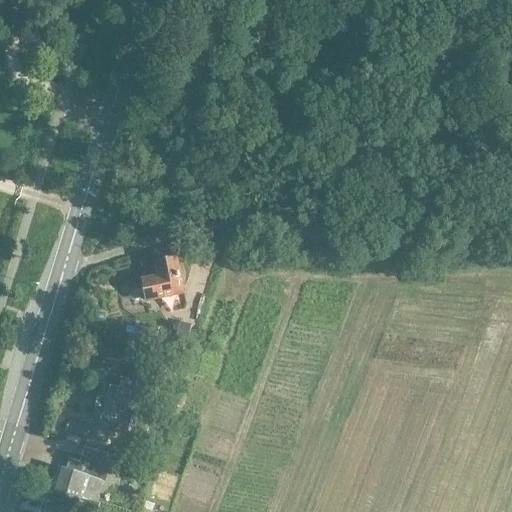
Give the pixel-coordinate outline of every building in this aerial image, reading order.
[(159,278),(143,281),(147,302),(185,294),(178,259),(157,264),(159,278)] [(175,342),(186,345),(191,325),(180,322),(175,342)] [(139,362),(130,393),(104,385),(93,421),(117,429),(122,415),(134,418),(139,401),(144,403),(156,368),(139,362)] [(82,461),(109,470),(111,470),(110,473),(115,474),(118,462),(113,461),(114,457),(85,449),(82,461)] [(109,470),(82,461),(81,462),(70,459),(66,471),(60,469),(54,488),(97,501),(102,482),(105,483),(109,470)] [(97,501),(54,488),(46,511),(48,511),(113,511),(116,507),(97,501)]
